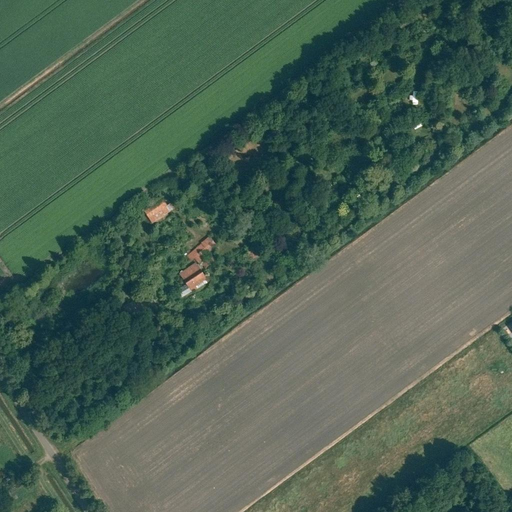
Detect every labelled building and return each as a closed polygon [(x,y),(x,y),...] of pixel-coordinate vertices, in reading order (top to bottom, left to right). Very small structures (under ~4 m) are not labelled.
[(451,96),(452,106),(461,105),(460,96),(451,96)] [(161,198),(143,210),(153,225),(171,212),(161,198)] [(267,234),(269,244),(286,241),(284,231),(267,234)] [(209,237),(202,243),(206,248),(208,250),(215,244),(209,237)] [(193,258),(206,248),(202,243),(201,243),(198,246),(198,247),(186,257),(190,262),(194,259),(193,258)] [(260,255),(255,246),(247,251),(253,259),(260,255)] [(199,266),(212,256),(208,250),(206,248),(193,258),(194,259),(199,266)] [(172,273),(166,262),(149,271),(155,282),(172,273)] [(198,268),(182,279),(188,288),(204,277),(198,268)] [(153,310),(163,306),(159,297),(149,301),(153,310)]
